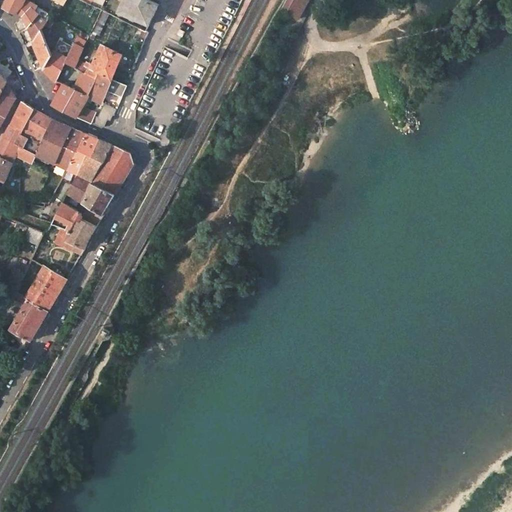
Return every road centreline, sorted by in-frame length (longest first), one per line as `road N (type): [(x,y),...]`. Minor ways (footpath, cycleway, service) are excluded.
road 1 (residential): [(0,413),(141,169),(136,147),(114,135)]
road 2 (residential): [(114,135),(175,0)]
